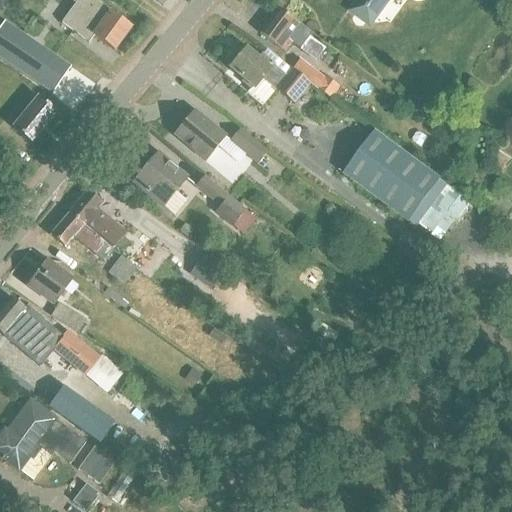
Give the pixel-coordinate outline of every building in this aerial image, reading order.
[(94,0),(78,0),(62,23),(88,42),(91,38),(112,54),(130,30),(106,12),(108,10),(94,0)] [(359,0),(354,7),(356,15),(366,23),(374,21),(389,0),(359,0)] [(306,41),(310,36),(277,11),(258,37),(283,55),(290,46),(314,65),(322,53),(306,41)] [(0,39),(0,59),(52,94),(70,68),(31,41),(22,54),(0,39)] [(301,79),(292,72),(291,73),(265,53),(258,62),(245,52),(229,72),(251,90),(246,97),(262,110),(277,93),(286,100),(292,105),(307,85),(301,80),(301,79)] [(315,74),(299,62),(292,72),(301,79),(308,84),(315,74)] [(11,132),(29,147),(55,117),(37,102),(11,132)] [(172,138),(204,163),(223,139),(191,114),(172,138)] [(229,145),(258,168),(267,156),(238,134),(229,145)] [(415,229),(419,224),(434,235),(448,216),(457,223),(470,206),(374,135),(344,176),(415,229)] [(131,185),(172,218),(185,202),(174,193),(185,180),(156,156),(131,185)] [(219,208),(214,214),(232,228),(245,211),(203,177),(194,188),(219,208)] [(500,214),(511,205),(511,189),(507,182),(487,196),(500,214)] [(66,214),(67,215),(111,253),(124,238),(95,213),(101,205),(85,192),(66,214)] [(111,253),(67,215),(47,238),(61,250),(71,238),(102,264),(111,253)] [(226,269),(204,254),(189,275),(210,290),(226,269)] [(107,273),(123,286),(136,270),(120,257),(107,273)] [(27,289),(51,308),(70,284),(46,265),(27,289)] [(107,289),(103,295),(124,310),(134,296),(128,292),(123,300),(107,289)] [(11,299),(0,311),(0,334),(25,356),(39,368),(55,349),(87,375),(100,359),(66,332),(62,337),(26,309),(28,306),(19,299),(16,303),(11,299)] [(49,320),(75,335),(83,322),(57,306),(49,320)] [(62,388),(48,409),(99,444),(113,423),(95,410),(79,399),(75,397),(62,388)] [(38,440),(51,423),(27,405),(0,440),(0,462),(14,472),(16,470),(32,482),(51,457),(39,449),(42,444),(38,440)] [(146,454),(153,443),(122,421),(115,431),(146,454)] [(93,449),(77,471),(98,487),(115,466),(93,449)] [(203,466),(191,453),(182,463),(176,458),(167,469),(193,491),(201,481),(194,474),(203,466)] [(122,500),(139,474),(125,466),(109,492),(122,500)] [(85,487),(72,503),(83,511),(86,511),(98,497),(85,487)]
